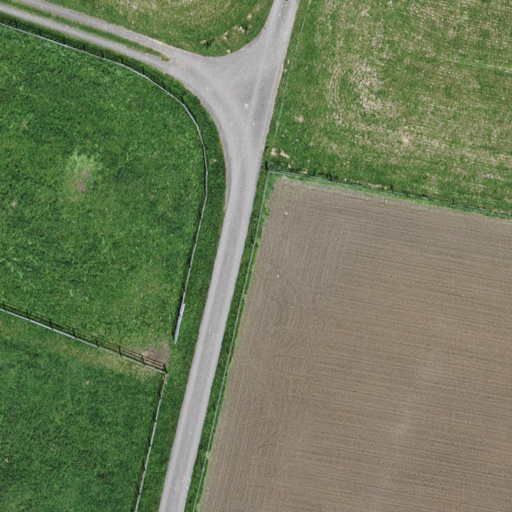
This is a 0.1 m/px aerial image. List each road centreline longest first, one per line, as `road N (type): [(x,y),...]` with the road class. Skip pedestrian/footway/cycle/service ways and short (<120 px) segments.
road 1 (track): [(263,91),(175,511)]
road 2 (track): [(263,91),(0,3)]
